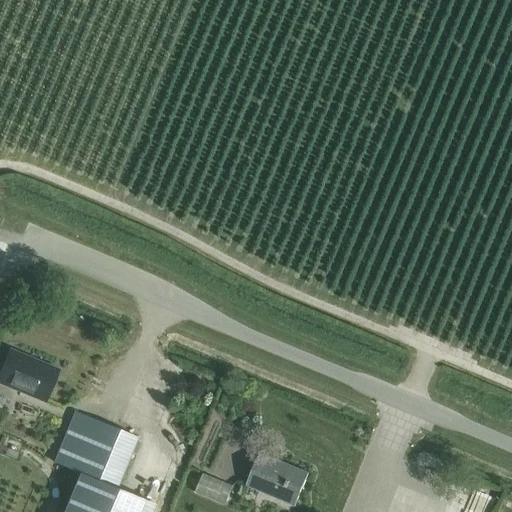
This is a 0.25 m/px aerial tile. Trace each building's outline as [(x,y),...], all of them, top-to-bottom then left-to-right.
[(0,384),(44,402),(57,369),(9,349),(0,369),(0,384)] [(150,511),(154,504),(115,488),(136,437),(74,412),(53,463),(79,474),(63,511),(150,511)] [(294,506),(308,473),(259,453),(245,486),(294,506)] [(201,475),(193,495),(225,508),(233,488),(201,475)] [(407,511),(415,511),(424,493),(387,478),(380,495),(394,500),(392,506),(407,511)] [(21,502),(17,511),(30,511),(32,507),(21,502)]
